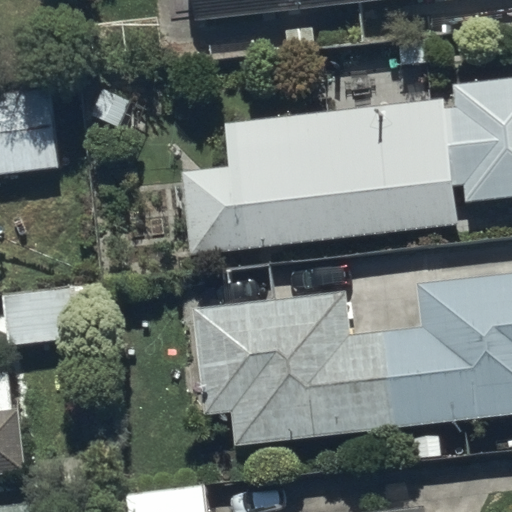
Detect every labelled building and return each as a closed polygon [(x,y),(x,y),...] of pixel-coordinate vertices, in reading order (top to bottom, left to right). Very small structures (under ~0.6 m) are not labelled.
[(194,0),(197,21),(402,0),(194,0)] [(182,174),(191,257),(457,227),(453,188),(466,186),(468,204),(511,198),(511,68),(469,73),(470,85),(456,86),(459,109),(447,111),(445,99),(227,123),(232,168),(182,174)] [(55,91),(0,93),(0,175),(60,172),(55,91)] [(235,412),(238,445),(511,417),(511,277),(422,287),(426,331),(352,339),(347,294),(197,310),(208,415),(235,412)] [(101,289),(6,293),(9,348),(79,344),(78,332),(103,331),(101,289)] [(0,478),(25,476),(13,373),(0,374),(0,478)] [(128,490),(129,511),(209,511),(208,486),(128,490)] [(61,511),(61,501),(0,505),(0,511),(61,511)]
